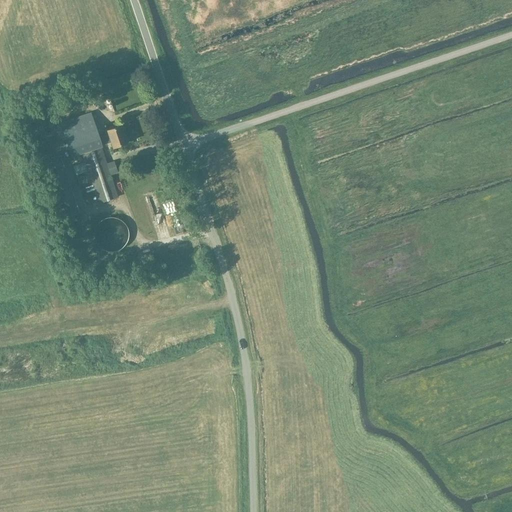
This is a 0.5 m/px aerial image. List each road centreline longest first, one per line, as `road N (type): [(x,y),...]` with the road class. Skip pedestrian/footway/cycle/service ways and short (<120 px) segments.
road 1 (unclassified): [(252,511),(242,351),(183,146)]
road 2 (unclassified): [(511,34),(183,146)]
road 3 (unclassified): [(183,146),(133,0)]
